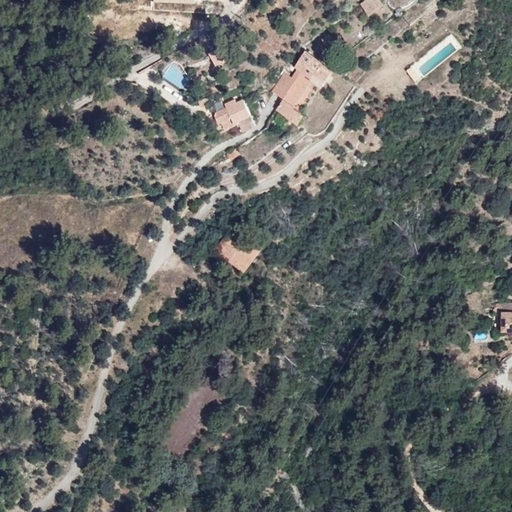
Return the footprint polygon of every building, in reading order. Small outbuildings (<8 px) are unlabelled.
[(383,4),(379,0),(366,0),(362,3),(371,15),(383,4)] [(221,49),(210,55),(217,67),(228,61),(221,49)] [(296,80),(284,98),(294,106),(312,79),(323,87),(334,70),(306,51),(297,66),(299,68),(303,70),(296,80)] [(406,73),(416,82),(422,76),(412,67),(406,73)] [(292,78),(296,80),(303,70),(299,68),(292,78)] [(273,91),(284,98),(296,80),(292,78),(285,73),(273,91)] [(211,97),(201,100),(203,106),(213,103),(211,97)] [(284,98),(277,109),(299,124),(304,115),(293,108),(294,106),(284,98)] [(232,108),(230,106),(218,112),(217,113),(217,114),(217,115),(217,116),(221,123),(223,122),(227,129),(239,123),(240,126),(242,125),(245,131),(258,125),(246,101),(232,108)] [(237,148),(229,154),(233,161),(241,154),(237,148)] [(235,225),(218,248),(245,270),(263,247),(235,225)] [(511,302),(503,303),(504,331),(511,330),(511,302)]
